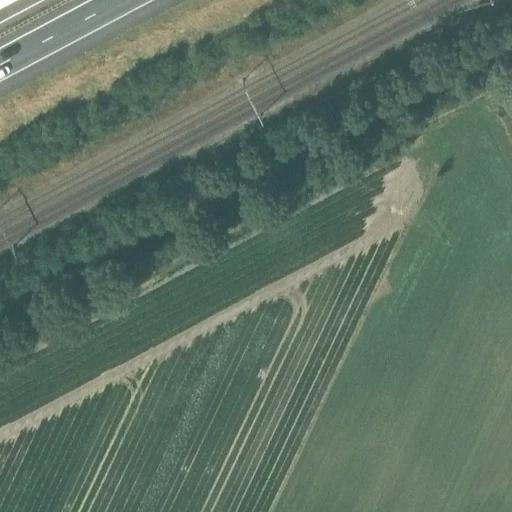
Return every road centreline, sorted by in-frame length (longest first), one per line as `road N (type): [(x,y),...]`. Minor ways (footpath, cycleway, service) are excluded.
road 1 (track): [(0,349),(511,75)]
road 2 (motorway): [(0,65),(123,0)]
